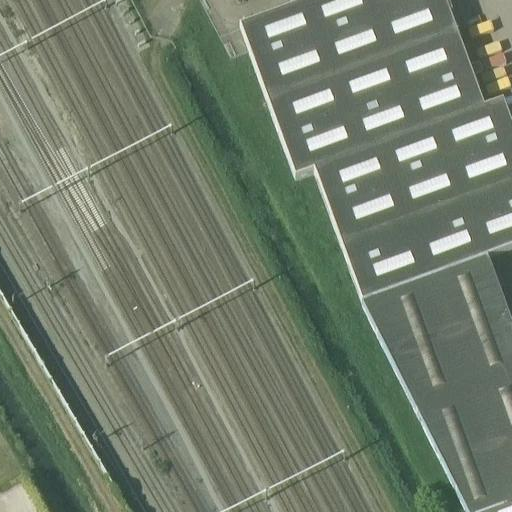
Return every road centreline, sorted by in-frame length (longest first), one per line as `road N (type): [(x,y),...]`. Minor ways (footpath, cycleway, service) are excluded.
road 1 (track): [(387,511),(156,73),(173,0)]
road 2 (track): [(110,511),(0,319)]
